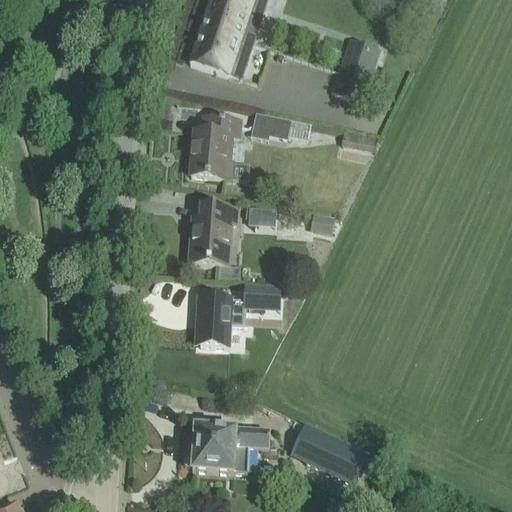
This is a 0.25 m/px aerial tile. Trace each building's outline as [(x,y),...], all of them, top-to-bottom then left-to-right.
[(212,0),(190,68),(209,74),(228,81),(242,85),(265,14),(251,9),(254,0),(212,0)] [(348,58),(335,98),(361,106),(374,66),(348,58)] [(252,137),(287,143),(291,125),(256,118),(252,137)] [(191,181),(211,182),(225,184),(229,140),(238,141),(240,125),(204,121),(203,137),(195,136),(191,181)] [(379,159),(380,136),(344,135),(343,158),(379,159)] [(236,229),(237,215),(202,211),(201,225),(193,224),(190,269),(228,272),(231,229),(236,229)] [(310,236),(332,240),(335,222),(314,218),(310,236)] [(198,303),(197,323),(201,323),(200,350),(229,352),(230,331),(245,332),(246,313),(266,314),(267,291),(245,290),(244,306),(239,306),(232,306),(232,303),(199,302),(198,301),(198,303)] [(303,432),(295,448),(309,456),(303,466),(351,492),(367,462),(327,440),(305,429),(303,432)] [(192,471),(192,476),(247,479),(249,453),(268,454),(269,436),(236,434),(195,431),(193,459),(191,459),(186,461),(185,468),(190,470),(192,471)]
